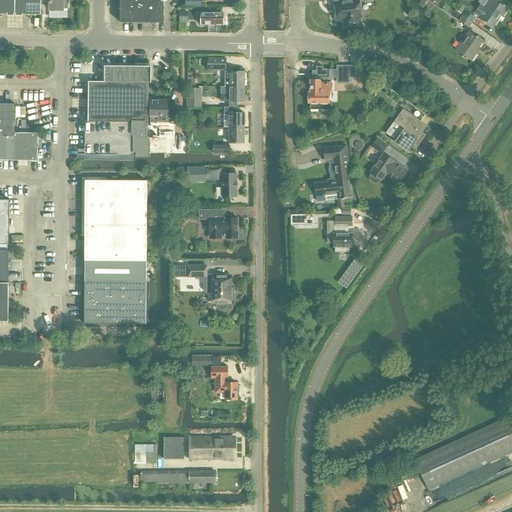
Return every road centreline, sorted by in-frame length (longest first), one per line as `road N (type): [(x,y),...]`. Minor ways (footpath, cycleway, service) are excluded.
road 1 (unclassified): [(258,511),(254,43)]
road 2 (secondary): [(299,511),(304,421),(329,352),(490,120)]
road 3 (track): [(258,510),(0,508)]
road 4 (residential): [(293,43),(407,61),(464,102)]
road 5 (residential): [(97,41),(254,43)]
road 6 (unclassified): [(61,318),(61,177)]
road 7 (unclassified): [(61,177),(62,41)]
road 8 (unknown): [(40,177),(29,263),(39,286),(61,281)]
